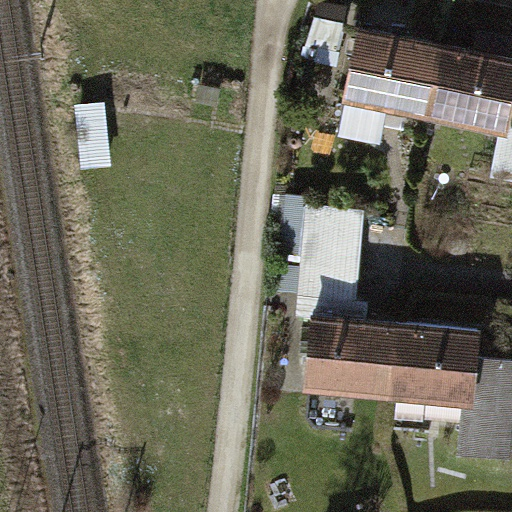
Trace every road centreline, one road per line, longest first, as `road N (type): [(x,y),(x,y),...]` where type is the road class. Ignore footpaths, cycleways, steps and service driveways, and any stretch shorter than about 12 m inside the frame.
road 1 (track): [(224,511),(272,0)]
road 2 (unknown): [(511,273),(366,274)]
